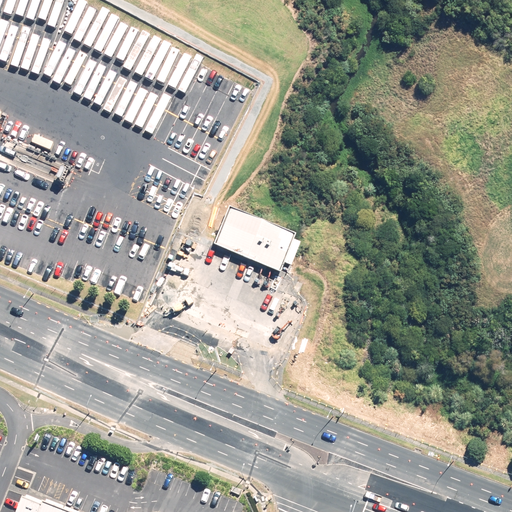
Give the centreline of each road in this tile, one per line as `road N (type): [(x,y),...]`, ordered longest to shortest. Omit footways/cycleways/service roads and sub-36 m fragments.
road 1 (primary): [(16,310),(511,503)]
road 2 (primary): [(16,310),(107,371),(295,451),(312,468),(308,485)]
road 3 (primary): [(204,441),(0,349)]
road 4 (primary): [(204,441),(122,442),(55,418),(10,425)]
road 5 (primary): [(308,485),(321,474),(356,471),(461,511)]
